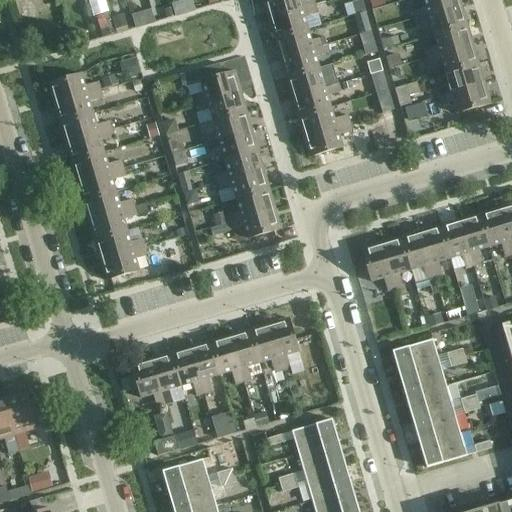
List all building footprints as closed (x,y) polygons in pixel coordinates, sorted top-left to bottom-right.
[(12,0),(14,19),(25,18),(23,0),(12,0)] [(262,0),(269,20),(315,6),(313,0),(307,0),(299,2),(298,0),(262,0)] [(362,0),(351,3),(355,16),(365,13),(364,7),(362,0)] [(382,0),(369,0),(372,9),(384,5),(382,0)] [(413,12),(415,20),(461,6),(459,0),(423,0),(426,8),(413,12)] [(175,16),(186,13),(184,6),(173,9),(175,16)] [(269,20),(275,40),(307,30),(304,18),(317,14),(315,6),(269,20)] [(431,24),(434,35),(467,26),(461,6),(415,20),(417,27),(431,24)] [(173,9),(165,11),(167,18),(175,16),(173,9)] [(144,12),(148,26),(155,24),(154,23),(151,10),(144,12)] [(102,30),(104,38),(115,35),(109,13),(96,17),(100,30),(102,30)] [(359,34),(370,31),(365,13),(355,16),(354,17),(359,34)] [(124,15),(112,19),(115,29),(127,26),(124,15)] [(424,51),(426,59),(473,45),(467,26),(434,35),(437,47),(424,51)] [(275,40),(280,59),(326,46),(324,38),(311,42),(307,30),(275,40)] [(385,40),(387,48),(399,45),(397,36),(385,40)] [(364,55),(376,52),(373,42),(361,45),(364,55)] [(478,65),(473,45),(426,59),(429,67),(442,63),(445,74),(478,65)] [(280,59),(286,79),(319,69),(316,57),(329,54),(326,46),(280,59)] [(395,55),(385,58),(389,69),(401,65),(399,58),(395,55)] [(127,77),(141,74),(137,59),(123,63),(127,77)] [(370,76),(382,73),(379,60),(367,64),(370,76)] [(436,90),(438,98),(484,84),(478,65),(445,74),(449,86),(436,90)] [(286,79),(292,98),(338,85),(336,77),(322,81),(319,69),(286,79)] [(192,98),(194,106),(240,92),(234,72),(201,82),(205,94),(192,98)] [(382,73),(370,76),(373,87),(385,84),(382,73)] [(81,74),(48,84),(54,104),(100,91),(98,83),(84,87),(81,74)] [(110,78),(98,81),(101,91),(113,88),(110,78)] [(143,91),(140,81),(132,83),(135,93),(143,91)] [(490,105),(484,84),(438,98),(440,106),(454,102),(457,114),(456,115),(460,126),(484,119),(481,107),(490,105)] [(292,98),(298,118),(330,108),(327,97),(340,93),(338,85),(292,98)] [(411,105),(409,97),(406,87),(395,90),(400,108),(411,105)] [(54,104),(60,124),(93,114),(89,103),(102,99),(100,91),(54,104)] [(240,92),(194,106),(196,114),(210,110),(213,121),(246,112),(240,92)] [(423,103),(405,109),(408,120),(427,115),(423,103)] [(298,118),(303,137),(349,124),(347,116),(334,120),(330,108),(298,118)] [(203,137),(205,145),(252,131),(246,112),(213,121),(216,133),(203,137)] [(93,114),(60,124),(65,144),(112,130),(109,122),(96,126),(93,114)] [(150,139),(159,136),(155,124),(146,126),(150,139)] [(352,132),(349,124),(303,137),(309,158),(342,148),(339,136),(352,132)] [(65,144),(71,163),(104,153),(101,142),(114,138),(112,130),(65,144)] [(257,151),(252,131),(205,145),(208,153),(221,149),(225,161),(257,151)] [(187,162),(184,151),(172,155),(175,166),(187,162)] [(215,176),(217,184),(263,170),(257,151),(225,161),(228,172),(215,176)] [(71,163),(77,183),(123,169),(121,161),(107,165),(104,153),(71,163)] [(139,174),(159,167),(155,156),(135,162),(139,174)] [(77,183),(83,202),(116,193),(112,181),(125,177),(123,169),(77,183)] [(263,170),(217,184),(219,192),(233,188),(236,200),(269,190),(263,170)] [(226,215),(229,223),(275,210),(269,190),(236,200),(240,211),(226,215)] [(83,202),(88,222),(135,208),(132,200),(119,204),(116,193),(83,202)] [(511,205),(499,209),(511,253),(511,205)] [(137,216),(135,208),(88,222),(94,241),(127,232),(124,220),(137,216)] [(511,255),(511,253),(499,209),(479,215),(489,248),(501,244),(505,258),(511,255)] [(281,230),(275,210),(229,223),(231,231),(244,227),(248,240),(281,230)] [(229,223),(226,215),(225,216),(224,214),(213,217),(216,227),(229,223)] [(489,248),(479,215),(460,221),(473,267),(481,265),(477,251),(489,248)] [(473,267),(460,221),(440,226),(450,259),(462,256),(466,269),(473,267)] [(229,223),(216,227),(210,229),(213,237),(231,231),(229,223)] [(450,259),(440,226),(421,232),(434,278),(442,276),(438,263),(450,259)] [(94,241),(100,261),(146,247),(144,239),(131,243),(127,232),(94,241)] [(434,278),(421,232),(401,238),(411,271),(422,267),(426,281),(434,278)] [(171,251),(185,246),(181,233),(167,237),(171,251)] [(411,271),(401,238),(382,244),(395,290),(403,288),(399,274),(411,271)] [(395,290),(382,244),(361,250),(371,283),(383,279),(387,292),(395,290)] [(146,247),(100,261),(106,281),(139,272),(135,259),(148,255),(146,247)] [(495,299),(485,302),(487,310),(497,308),(495,299)] [(428,328),(443,324),(440,312),(424,317),(428,328)] [(269,325),(282,371),(290,369),(286,356),(299,352),(289,319),(269,325)] [(269,325),(249,331),(259,364),(270,360),(274,374),(282,371),(269,325)] [(249,331),(230,337),(243,383),(251,381),(247,367),(259,364),(249,331)] [(243,383),(230,337),(210,342),(220,375),(231,372),(235,385),(243,383)] [(392,352),(399,376),(440,364),(433,340),(392,352)] [(210,342),(190,348),(204,394),(212,392),(208,379),(220,375),(210,342)] [(204,394),(190,348),(171,354),(180,387),(192,384),(196,397),(204,394)] [(447,354),(449,361),(464,357),(462,350),(447,354)] [(171,354),(151,360),(165,406),(173,404),(169,390),(180,387),(171,354)] [(464,357),(449,361),(451,368),(466,364),(464,357)] [(157,408),(165,406),(151,360),(131,366),(141,399),(153,395),(157,408)] [(399,376),(406,399),(446,387),(440,364),(399,376)] [(289,387),(296,385),(293,378),(287,380),(289,387)] [(453,410),(446,387),(406,399),(413,422),(453,410)] [(297,391),(291,392),(293,399),(299,398),(297,391)] [(19,453),(31,449),(26,432),(37,429),(33,416),(28,400),(27,394),(4,400),(19,453)] [(461,400),(463,407),(478,403),(476,396),(461,400)] [(489,414),(502,411),(499,399),(486,402),(489,414)] [(0,401),(0,439),(4,439),(9,456),(19,453),(4,400),(0,401)] [(478,403),(463,407),(465,414),(480,410),(478,403)] [(413,422),(419,445),(460,433),(453,410),(413,422)] [(270,423),(266,412),(253,416),(256,427),(270,423)] [(213,424),(217,438),(235,432),(232,419),(213,424)] [(291,432),(298,456),(339,444),(332,420),(291,432)] [(175,437),(179,451),(197,445),(193,432),(175,437)] [(467,457),(465,449),(460,433),(419,445),(426,469),(467,457)] [(284,442),(282,435),(267,440),(269,447),(284,442)] [(175,437),(154,443),(158,457),(179,451),(175,437)] [(489,442),(474,446),(476,453),(492,449),(489,442)] [(298,456),(305,479),(346,467),(339,444),(298,456)] [(162,472),(169,496),(209,484),(203,460),(162,472)] [(352,490),(346,467),(305,479),(312,502),(352,490)] [(217,474),(219,481),(234,476),(232,470),(217,474)] [(45,489),(41,474),(27,478),(31,493),(45,489)] [(278,479),(280,486),(296,482),(294,475),(278,479)] [(234,476),(219,481),(221,488),(236,483),(234,476)] [(296,482),(280,486),(282,493),(298,488),(296,482)] [(169,496),(173,511),(198,511),(216,507),(209,484),(169,496)] [(312,502),(314,511),(359,511),(352,490),(312,502)]
